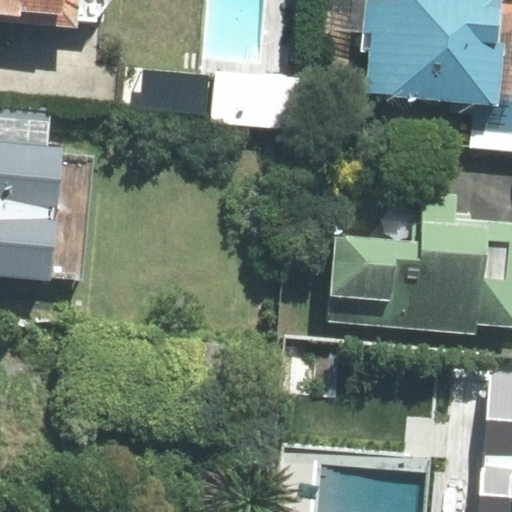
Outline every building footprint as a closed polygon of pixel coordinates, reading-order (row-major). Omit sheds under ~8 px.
[(0,0),(0,14),(65,19),(66,0),(0,0)] [(358,0),(353,89),(484,97),(489,0),(358,0)] [(259,57),(204,55),(201,136),(301,139),(302,85),(258,83),(259,57)] [(62,128),(0,123),(0,285),(49,290),(62,128)] [(511,270),(511,216),(440,211),(442,187),(411,184),(407,236),(321,229),(314,308),(508,324),(511,270)] [(91,418),(204,433),(217,338),(104,322),(91,418)] [(511,370),(494,370),(492,413),(511,413),(511,370)] [(326,511),(327,499),(279,497),(278,511),(326,511)]
